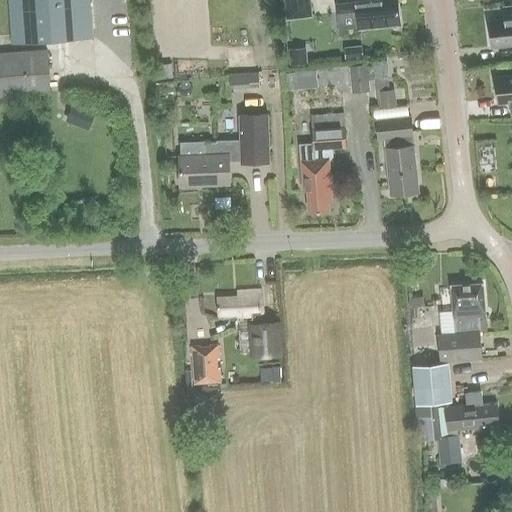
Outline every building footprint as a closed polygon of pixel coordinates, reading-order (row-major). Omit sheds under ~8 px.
[(93,40),(89,0),(9,0),(12,46),(93,40)] [(312,17),(310,0),(284,0),(287,19),(312,17)] [(398,24),(395,0),(334,0),(336,12),(355,10),(357,28),(398,24)] [(511,6),(502,7),(503,19),(487,21),(490,47),(511,44),(511,6)] [(361,46),(344,47),(346,61),(363,60),(361,46)] [(291,66),(303,65),(301,49),(289,50),(291,66)] [(0,97),(50,94),(47,52),(0,55),(0,97)] [(388,86),(386,61),(373,63),(375,87),(388,86)] [(350,66),(352,93),(369,91),(367,65),(350,66)] [(247,72),(230,73),(230,74),(231,89),(250,87),(249,72),(247,72)] [(298,73),(286,74),(287,90),(299,89),(298,73)] [(511,116),(511,75),(493,77),(496,103),(508,102),(510,117),(511,116)] [(161,90),(173,90),(173,81),(161,81),(161,90)] [(381,110),(397,108),(395,89),(379,91),(381,110)] [(72,103),(66,119),(88,128),(95,112),(72,103)] [(303,192),(308,191),(310,212),(327,211),(326,203),(331,202),(328,159),(331,159),(333,156),(333,150),(346,149),(342,113),(315,115),(316,131),(313,132),(314,143),(299,144),(303,192)] [(268,161),(267,128),(266,114),(241,114),(242,141),(217,142),(217,143),(205,143),(205,156),(180,157),(181,184),(203,183),(203,186),(230,185),(230,163),(268,161)] [(390,197),(418,195),(413,148),(409,148),(408,138),(412,138),(410,119),(376,122),(377,141),(385,141),(390,197)] [(30,153),(32,146),(3,137),(1,145),(30,153)] [(449,285),(449,289),(441,290),(443,310),(439,311),(441,333),(437,334),(440,360),(481,357),(477,318),(484,318),(481,282),(449,285)] [(260,322),(260,316),(259,292),(239,292),(239,298),(219,299),(220,316),(240,315),(240,317),(252,316),(253,323),(250,323),(251,357),(281,355),(280,321),(260,322)] [(218,367),(218,358),(220,358),(219,343),(209,343),(209,345),(200,345),(200,344),(191,345),(194,384),(222,382),(221,367),(218,367)] [(418,403),(448,401),(444,363),(415,366),(418,403)] [(272,368),(261,368),(261,381),(272,381),(272,382),(280,382),(280,366),(272,366),(272,368)] [(418,403),(422,439),(437,437),(437,435),(434,402),(418,403)] [(449,433),(437,435),(437,437),(439,460),(459,459),(457,431),(484,428),(484,424),(498,424),(496,405),(483,406),(482,404),(446,407),(449,433)]
